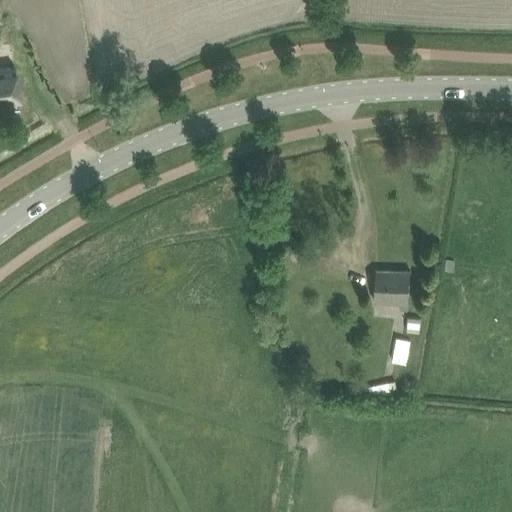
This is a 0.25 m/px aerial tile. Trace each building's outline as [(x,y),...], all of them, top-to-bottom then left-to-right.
[(0,108),(20,106),(14,66),(0,68),(0,108)] [(410,310),(410,291),(411,271),(376,270),(376,300),(401,301),(401,309),(410,310)] [(418,332),(419,318),(407,317),(406,330),(418,332)] [(406,363),(410,341),(397,338),(392,360),(406,363)] [(371,399),(390,394),(398,389),(396,380),(368,386),(371,399)]
